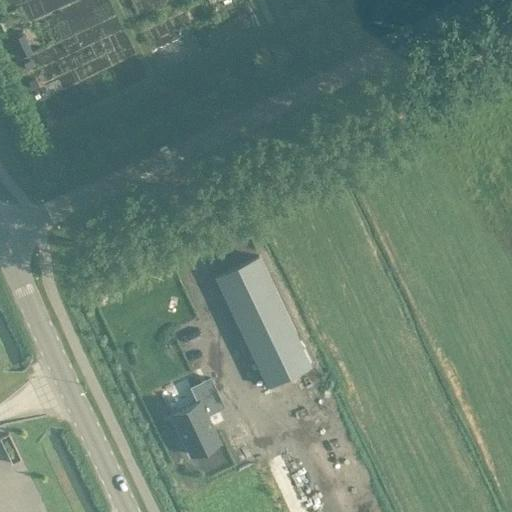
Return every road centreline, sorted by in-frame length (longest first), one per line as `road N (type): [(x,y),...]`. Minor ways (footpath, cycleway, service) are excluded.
road 1 (unclassified): [(0,228),(486,0)]
road 2 (tertiary): [(132,511),(0,232)]
